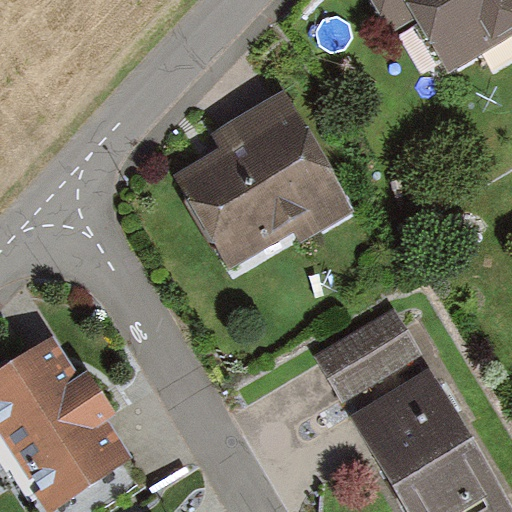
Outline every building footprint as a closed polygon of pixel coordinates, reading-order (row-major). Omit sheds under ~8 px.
[(511,37),(511,0),(370,0),(394,39),(417,25),(448,76),(511,37)] [(223,155),(175,181),(223,269),(337,208),(278,99),(212,135),(223,155)] [(390,312),(315,355),(345,406),(420,363),(390,312)] [(52,347),(0,380),(0,441),(45,511),(59,511),(129,467),(105,430),(116,423),(87,378),(77,385),(52,347)] [(511,511),(511,506),(431,371),(351,419),(406,511),(511,511)]
